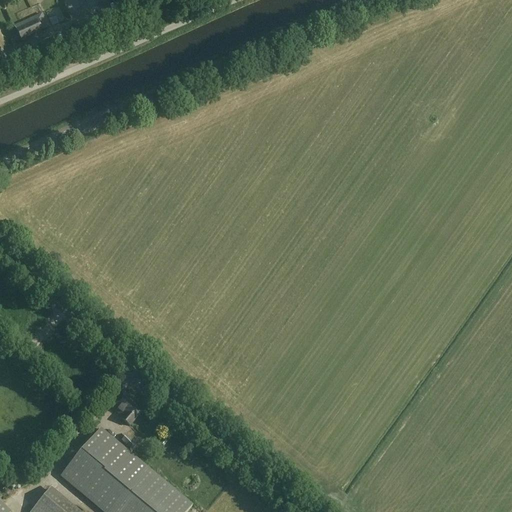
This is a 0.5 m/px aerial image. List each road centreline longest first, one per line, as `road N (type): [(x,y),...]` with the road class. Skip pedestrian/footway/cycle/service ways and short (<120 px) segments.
road 1 (tertiary): [(0,166),(377,0)]
road 2 (unclassified): [(294,511),(0,254)]
road 3 (unclassified): [(0,102),(236,0)]
